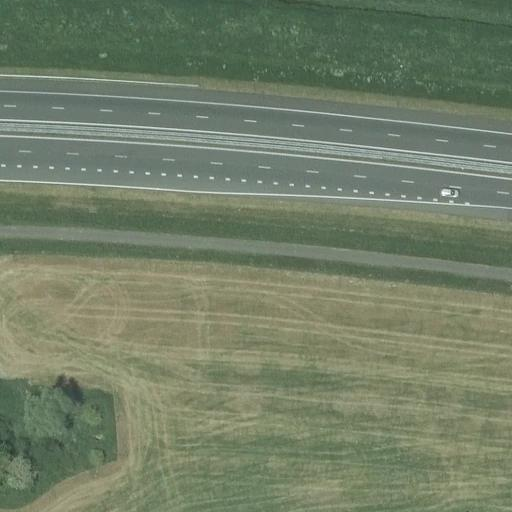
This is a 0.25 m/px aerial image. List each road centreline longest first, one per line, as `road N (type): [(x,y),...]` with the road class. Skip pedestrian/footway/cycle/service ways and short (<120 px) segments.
road 1 (unclassified): [(511,273),(310,249),(0,232)]
road 2 (motorway): [(511,150),(0,107)]
road 3 (motorway): [(0,151),(511,193)]
